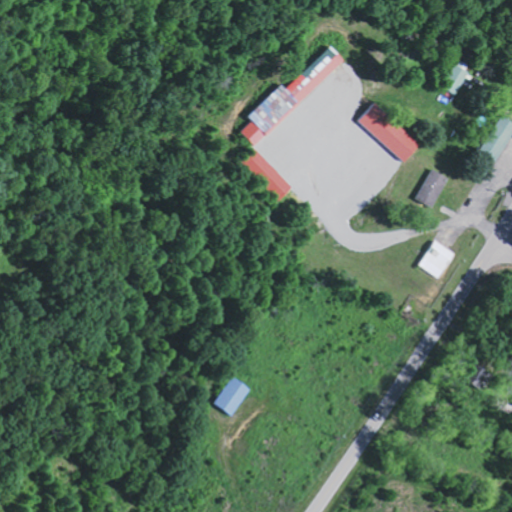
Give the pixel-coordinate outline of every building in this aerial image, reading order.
[(345,60),(330,45),(285,88),(281,84),(246,117),(250,121),(239,131),(253,146),(345,60)] [(469,69),(453,64),(445,90),(460,95),(469,69)] [(407,162),(423,144),(375,102),(359,120),(407,162)] [(482,151),(498,160),(511,136),(511,119),(503,115),(482,151)] [(279,200),(293,186),(253,149),(240,163),(279,200)] [(417,199),(435,208),(451,177),(433,168),(417,199)] [(456,252),(436,240),(420,266),(440,279),(456,252)] [(250,389),(232,376),(213,403),(231,416),(250,389)]
